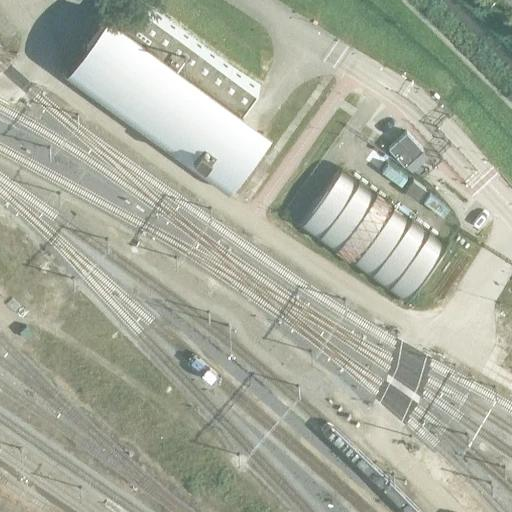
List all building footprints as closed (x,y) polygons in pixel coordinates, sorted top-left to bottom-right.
[(244,108),(260,86),(140,0),(117,0),(86,44),(67,71),(66,70),(65,71),(215,179),(227,187),(270,127),(256,117),(244,108)] [(424,148),(407,130),(394,142),(389,147),(405,165),(410,161),(421,151),(424,148)] [(410,161),(405,165),(412,172),(427,158),(421,151),(410,161)] [(446,245),(338,167),(298,222),(406,300),(446,245)] [(417,198),(425,188),(413,179),(405,190),(417,198)]
